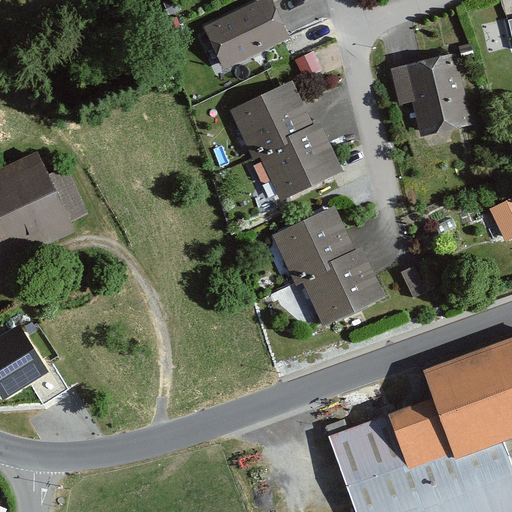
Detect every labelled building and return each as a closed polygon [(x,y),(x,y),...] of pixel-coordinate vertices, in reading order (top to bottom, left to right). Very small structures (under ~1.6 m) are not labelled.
[(269,0),(254,0),(198,24),(217,70),(287,40),(269,0)] [(511,14),(502,17),(509,45),(511,44),(511,14)] [(454,50),(386,65),(394,103),(412,99),(420,134),(470,123),(454,50)] [(293,82),(231,111),(255,162),(262,159),(259,152),(314,126),(293,82)] [(283,203),(338,177),(345,174),(321,123),(314,126),(259,152),(262,159),(283,203)] [(34,147),(0,162),(0,259),(70,226),(66,217),(85,208),(64,163),(46,172),(34,147)] [(511,198),(489,209),(505,242),(511,238),(511,198)] [(334,206),(272,235),(296,286),(303,283),(299,276),(355,250),(334,206)] [(323,327),(379,301),(386,298),(362,247),(355,250),(299,276),(303,283),(323,327)] [(415,265),(401,272),(414,297),(428,290),(415,265)] [(49,376),(20,328),(0,340),(0,399),(3,404),(49,376)] [(511,335),(423,368),(434,394),(453,447),(497,431),(511,425),(511,335)] [(453,447),(434,394),(328,432),(356,511),(511,511),(511,472),(497,431),(453,447)]
